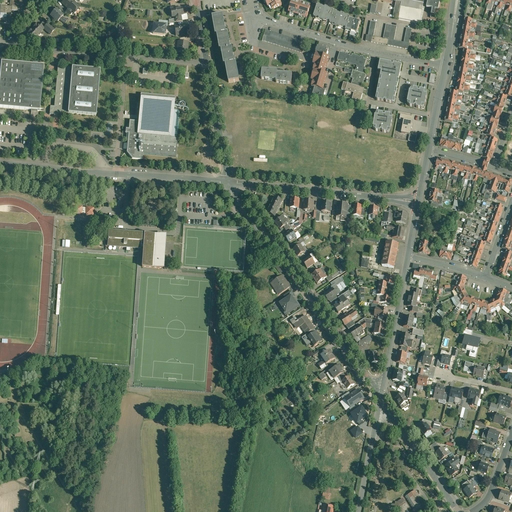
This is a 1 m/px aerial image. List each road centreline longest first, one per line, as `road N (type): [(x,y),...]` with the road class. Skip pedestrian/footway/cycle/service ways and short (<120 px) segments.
road 1 (residential): [(230,182),(238,208),(278,247),(380,401)]
road 2 (residential): [(207,62),(18,47),(15,34),(46,0)]
road 3 (residential): [(0,163),(230,182)]
road 4 (residential): [(251,16),(445,67)]
road 5 (residential): [(230,182),(418,202)]
road 6 (residential): [(407,256),(380,401)]
road 7 (residential): [(380,401),(459,511)]
road 8 (residential): [(230,182),(207,62)]
